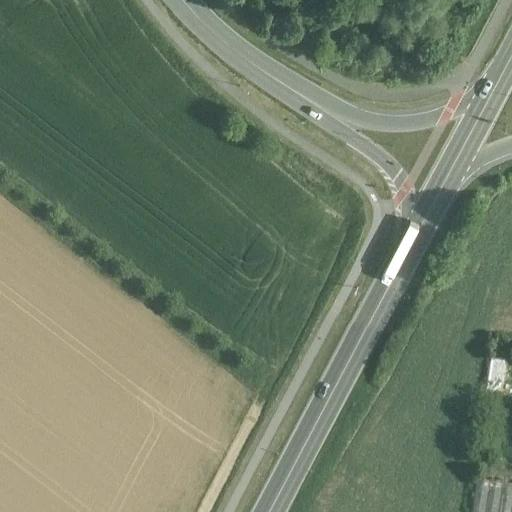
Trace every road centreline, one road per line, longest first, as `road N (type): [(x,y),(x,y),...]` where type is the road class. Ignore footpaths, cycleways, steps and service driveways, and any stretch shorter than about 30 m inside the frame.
road 1 (primary): [(410,240),(269,511)]
road 2 (primary): [(511,56),(450,107),(421,118),(352,109),(271,73)]
road 3 (primary): [(271,73),(355,130),(409,186),(410,240)]
road 4 (track): [(208,511),(261,402)]
